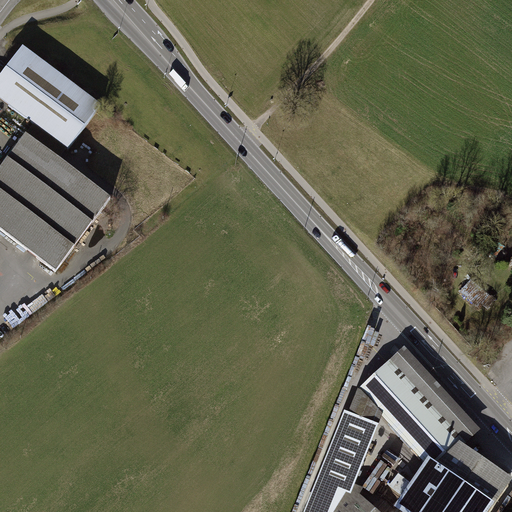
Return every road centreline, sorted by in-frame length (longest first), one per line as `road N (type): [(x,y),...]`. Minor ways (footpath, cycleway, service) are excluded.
road 1 (primary): [(108,0),(511,435)]
road 2 (track): [(371,0),(240,142)]
